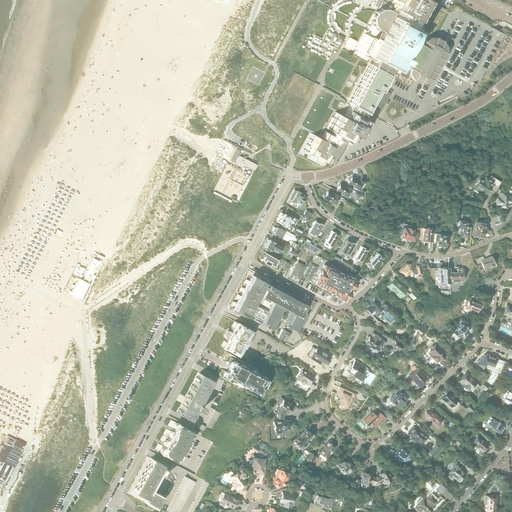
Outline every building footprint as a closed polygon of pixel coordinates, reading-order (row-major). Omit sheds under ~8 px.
[(393,0),(391,5),(394,7),(394,8),(413,18),(414,18),(416,15),(423,18),(424,15),(426,12),(424,11),(423,8),(424,6),(420,4),(421,0),(393,0)] [(511,0),(499,0),(498,3),(499,6),(511,12),(511,0)] [(361,74),(347,101),(365,111),(374,94),(378,97),(373,107),(380,111),(388,97),(389,93),(382,89),(380,93),(380,94),(376,91),(377,88),(378,89),(387,72),(386,72),(387,70),(388,70),(394,73),(395,73),(396,73),(396,72),(406,78),(409,72),(409,74),(412,79),(419,83),(426,83),(431,79),(446,52),(446,45),(442,40),(436,36),(429,37),(423,40),(422,42),(415,38),(421,26),(420,26),(421,26),(420,26),(420,25),(421,24),(412,20),(413,18),(394,8),(392,11),(387,8),(381,8),(376,12),(373,17),(373,23),(377,28),(381,30),(377,38),(376,37),(375,37),(375,38),(374,37),(365,54),(366,55),(366,56),(373,60),(371,64),(368,62),(365,66),(364,66),(363,66),(362,66),(361,67),(360,67),(359,69),(359,70),(359,71),(360,72),(360,73),(361,74)] [(365,112),(365,111),(347,101),(346,102),(350,103),(344,114),(346,115),(345,117),(335,112),(327,128),(332,131),(330,134),(324,131),(321,137),(323,138),(322,139),(315,135),(306,151),(313,155),(311,159),(319,163),(321,160),(325,162),(329,154),(337,158),(345,142),(344,142),(346,139),(348,140),(352,132),(359,136),(368,120),(361,116),(364,111),(365,112)] [(235,148),(229,160),(234,162),(242,166),(245,159),(238,155),(240,151),(235,148)] [(244,165),(253,170),(254,170),(257,165),(247,160),(244,165)] [(238,201),(254,170),(253,170),(242,191),(241,190),(236,200),(238,201)] [(497,187),(500,182),(490,175),(488,179),(485,178),(483,181),(479,179),(475,186),(486,193),(490,186),(489,185),(490,183),(497,187)] [(348,180),(349,181),(348,183),(357,188),(359,185),(361,186),(363,182),(358,179),(358,180),(351,177),(350,179),(350,178),(349,178),(348,179),(348,180)] [(346,187),(339,184),(336,190),(345,196),(347,192),(349,193),(351,189),(346,186),(346,187)] [(294,189),(289,198),(291,200),(295,202),(298,203),(296,207),(302,210),(305,204),(304,203),(305,201),(303,199),(303,198),(302,197),(303,195),(300,193),(300,192),(296,190),(294,189)] [(323,197),(324,197),(324,198),(333,203),(335,200),(337,201),(339,196),(334,194),(327,191),(325,195),(324,195),(323,195),(323,196),(323,197)] [(213,193),(231,203),(232,201),(214,192),(213,193)] [(499,196),(498,197),(497,197),(496,205),(498,205),(498,206),(506,207),(507,203),(510,204),(511,196),(507,195),(508,194),(499,193),(499,196)] [(305,210),(302,215),(308,218),(311,213),(305,210)] [(289,231),(296,218),(292,215),(291,217),(290,217),(284,214),(284,213),(283,214),(284,214),(283,214),(281,213),(276,221),(279,222),(278,223),(279,223),(284,226),(283,228),(289,231)] [(310,235),(314,237),(321,224),(318,222),(317,223),(314,221),(308,232),(311,234),(310,235)] [(460,222),(459,223),(459,226),(459,227),(462,228),(460,234),(467,236),(470,223),(463,221),(463,223),(460,222)] [(483,229),(485,224),(476,222),(473,235),(476,236),(477,237),(478,237),(479,236),(483,237),(485,229),(483,229)] [(273,226),(271,230),(274,231),(273,232),(281,236),(281,235),(289,239),(290,238),(290,239),(292,240),(295,235),(293,234),(287,231),(286,231),(280,228),(280,229),(276,227),(276,228),(273,226)] [(303,231),(294,226),(291,232),(300,237),(303,231)] [(400,230),(400,232),(400,233),(401,234),(402,234),(401,237),(405,238),(404,239),(405,240),(405,241),(406,242),(407,242),(408,242),(409,241),(410,240),(414,241),(416,232),(413,231),(413,230),(408,228),(408,229),(404,228),(403,228),(402,229),(401,229),(400,230)] [(424,235),(423,240),(431,241),(432,229),(424,228),(423,235),(424,235)] [(328,243),(328,244),(331,246),(337,235),(334,233),(335,232),(331,230),(329,235),(328,235),(326,238),(327,238),(325,241),(328,243)] [(446,247),(447,244),(447,235),(439,235),(439,233),(435,233),(434,243),(438,244),(438,245),(443,246),(443,247),(446,247)] [(274,242),(269,239),(267,243),(266,242),(264,246),(265,247),(270,250),(271,248),(278,252),(281,247),(274,243),(274,242)] [(347,254),(353,243),(350,241),(349,242),(346,240),(340,251),(343,253),(344,252),(347,254)] [(307,249),(312,252),(315,247),(304,241),(302,245),(308,248),(307,249)] [(294,242),(291,247),(297,250),(300,246),(294,242)] [(357,260),(360,262),(367,250),(363,249),(364,248),(361,246),(358,251),(357,250),(355,253),(356,254),(352,260),(354,261),(351,266),(346,263),(343,268),(348,271),(349,270),(354,273),(356,269),(353,267),(357,260)] [(295,255),(297,250),(291,247),(288,252),(295,255)] [(315,247),(312,252),(315,253),(317,255),(320,249),(315,247)] [(268,265),(269,263),(274,266),(278,259),(265,252),(261,259),(263,260),(263,262),(268,265)] [(369,267),(370,266),(371,266),(373,268),(382,259),(379,256),(380,255),(377,253),(369,262),(366,264),(369,267)] [(490,263),(494,262),(491,255),(483,259),(482,256),(475,258),(477,264),(481,262),(483,269),(491,266),(490,263)] [(101,261),(94,258),(83,280),(90,283),(101,261)] [(317,277),(314,282),(324,288),(324,289),(335,294),(335,295),(342,299),(343,297),(345,297),(348,290),(349,287),(350,287),(356,275),(325,259),(320,269),(316,276),(317,277)] [(287,269),(290,264),(284,261),(282,266),(287,269)] [(297,262),(290,274),(299,279),(305,266),(301,264),(297,262)] [(309,263),(303,276),(309,279),(314,271),(315,271),(317,267),(309,263)] [(405,264),(399,271),(405,276),(406,276),(407,275),(407,274),(409,272),(413,272),(414,274),(417,274),(421,274),(420,265),(416,266),(416,267),(413,267),(412,263),(405,264)] [(450,286),(449,283),(449,281),(449,272),(449,267),(440,268),(440,272),(438,272),(439,283),(448,283),(448,286),(450,286)] [(457,272),(449,272),(449,281),(449,283),(450,283),(450,281),(463,280),(462,268),(457,269),(457,272)] [(362,272),(363,270),(360,269),(356,276),(362,279),(364,274),(362,272)] [(263,281),(264,279),(260,277),(259,279),(252,275),(232,311),(245,318),(246,316),(247,317),(246,318),(260,326),(262,321),(273,327),(284,307),(290,310),(283,324),(297,332),(307,313),(304,311),(308,303),(303,300),(279,287),(278,289),(263,281)] [(396,292),(401,296),(406,289),(400,284),(393,279),(394,278),(393,278),(387,286),(395,293),(396,292)] [(89,291),(85,289),(80,300),(84,302),(89,291)] [(417,294),(412,290),(408,295),(413,299),(417,294)] [(375,298),(365,307),(370,313),(374,310),(376,312),(378,310),(380,312),(384,308),(375,298)] [(478,306),(479,303),(468,300),(465,299),(463,305),(466,306),(466,307),(478,311),(479,307),(478,306)] [(511,323),(511,307),(507,305),(501,318),(511,323)] [(229,330),(228,331),(226,335),(226,336),(226,337),(224,341),(226,342),(224,347),(223,347),(230,351),(229,351),(233,353),(233,352),(236,354),(241,345),(245,339),(244,339),(249,329),(247,328),(247,327),(243,326),(237,322),(236,323),(237,323),(234,328),(232,327),(230,331),(229,330)] [(421,323),(416,328),(423,334),(427,329),(421,323)] [(463,325),(461,323),(452,331),(456,335),(459,332),(460,332),(463,335),(468,331),(464,327),(465,326),(464,325),(463,325)] [(277,338),(283,341),(285,337),(288,338),(290,333),(282,329),(277,338)] [(385,341),(383,340),(379,337),(380,337),(373,333),(370,337),(369,336),(367,339),(366,340),(365,341),(366,342),(365,343),(374,348),(378,351),(380,348),(380,349),(381,347),(382,345),(384,344),(385,342),(385,341)] [(401,346),(395,342),(392,346),(398,350),(401,346)] [(429,350),(422,357),(433,367),(437,363),(443,358),(442,357),(444,354),(440,351),(441,350),(435,344),(429,350)] [(313,352),(311,355),(315,357),(314,358),(320,362),(320,363),(322,361),(324,362),(324,363),(329,356),(328,356),(316,348),(315,349),(313,347),(311,348),(310,349),(310,351),(313,352)] [(258,365),(264,365),(272,360),(268,355),(262,359),(259,359),(252,356),(250,361),(258,365)] [(484,355),(476,362),(481,368),(484,366),(486,367),(486,369),(492,371),(490,375),(488,378),(493,382),(496,379),(503,360),(502,360),(497,358),(490,355),(489,356),(484,355)] [(239,382),(245,385),(246,384),(249,386),(248,388),(253,391),(252,391),(253,392),(257,394),(258,394),(260,390),(261,389),(260,389),(262,386),(261,385),(263,381),(264,381),(265,381),(266,380),(266,378),(265,377),(263,377),(257,373),(256,372),(253,370),(252,370),(251,370),(246,367),(245,366),(241,364),(240,364),(235,362),(235,361),(234,361),(234,360),(233,360),(232,361),(231,361),(231,362),(231,363),(231,364),(232,364),(232,365),(231,368),(229,367),(228,367),(226,371),(226,372),(229,374),(228,375),(233,378),(233,379),(234,380),(238,382),(239,382)] [(361,381),(365,375),(361,373),(365,367),(365,366),(365,367),(355,360),(354,360),(347,372),(351,375),(352,375),(361,381),(360,381),(361,381)] [(418,387),(423,383),(421,381),(427,376),(426,376),(419,369),(419,368),(410,376),(412,378),(411,379),(418,387)] [(302,370),(296,379),(308,387),(312,381),(310,380),(312,376),(302,370)] [(177,413),(189,419),(195,408),(200,410),(203,406),(198,403),(211,379),(199,373),(177,413)] [(465,373),(459,380),(468,388),(474,381),(465,373)] [(487,384),(482,380),(478,384),(483,389),(487,384)] [(336,402),(338,403),(340,404),(339,405),(340,407),(341,408),(342,409),(344,409),(345,408),(346,407),(351,397),(353,398),(355,394),(339,387),(335,396),(335,398),(335,400),(336,402)] [(511,402),(511,393),(507,390),(503,397),(511,402)] [(392,408),(395,406),(401,401),(403,403),(407,399),(400,392),(396,395),(395,394),(386,402),(392,408)] [(456,400),(446,392),(440,398),(441,398),(441,397),(445,400),(444,401),(450,406),(449,408),(452,410),(459,403),(456,400)] [(278,405),(275,409),(279,411),(277,414),(284,415),(287,411),(288,412),(290,409),(292,410),(295,407),(289,403),(289,402),(286,400),(285,401),(283,399),(281,398),(276,404),(278,405)] [(465,408),(470,412),(474,407),(469,403),(465,408)] [(363,420),(363,421),(364,422),(368,426),(370,423),(371,423),(376,428),(376,427),(377,426),(385,419),(381,415),(379,412),(379,413),(376,416),(371,412),(369,415),(368,415),(369,415),(363,421),(363,420)] [(437,426),(442,420),(434,412),(426,413),(427,421),(431,421),(437,426)] [(278,420),(273,421),(274,430),(285,428),(285,429),(287,428),(288,428),(287,420),(285,420),(284,415),(277,414),(278,420)] [(499,424),(500,423),(490,417),(487,423),(491,425),(490,427),(500,434),(504,427),(499,424)] [(451,429),(455,425),(450,421),(447,425),(451,429)] [(163,446),(162,448),(161,449),(160,453),(175,461),(177,457),(178,457),(182,450),(181,449),(185,442),(186,443),(190,435),(189,435),(191,431),(177,423),(173,425),(174,427),(173,429),(171,431),(170,431),(169,434),(169,436),(167,440),(165,440),(164,443),(163,446)] [(427,438),(414,426),(408,433),(411,436),(410,438),(415,442),(416,441),(421,445),(427,438)] [(304,447),(308,444),(315,436),(309,430),(308,431),(306,429),(301,434),(299,434),(296,438),(297,438),(294,441),(300,446),(301,445),(304,447)] [(481,451),(487,444),(477,436),(472,443),(478,448),(478,449),(480,450),(481,450),(481,451)] [(320,453),(326,458),(335,446),(331,444),(333,442),(330,440),(328,442),(320,453)] [(436,445),(429,453),(433,456),(439,448),(436,445)] [(395,452),(396,453),(395,454),(390,449),(387,452),(391,456),(391,457),(393,459),(394,458),(397,460),(399,462),(408,459),(405,456),(406,452),(400,446),(395,452)] [(311,461),(315,456),(310,453),(306,458),(311,461)] [(0,488),(2,485),(4,481),(6,482),(13,468),(10,467),(14,459),(7,455),(1,466),(0,465),(0,488)] [(256,473),(256,472),(262,473),(262,468),(263,467),(263,464),(263,463),(263,459),(259,458),(259,459),(257,459),(257,458),(256,458),(254,457),(253,458),(252,472),(252,473),(256,473)] [(161,496),(149,489),(162,464),(152,458),(151,459),(153,460),(151,462),(150,462),(148,466),(149,466),(148,469),(146,468),(144,472),(145,473),(144,476),(143,475),(141,479),(142,479),(140,482),(139,482),(137,485),(138,486),(137,489),(135,488),(133,492),(145,498),(144,500),(156,506),(161,496)] [(343,461),(337,464),(340,471),(341,471),(342,472),(342,473),(343,473),(345,473),(345,472),(346,471),(349,472),(350,471),(351,470),(350,468),(352,464),(343,461)] [(464,474),(462,472),(462,471),(461,470),(460,470),(459,471),(458,469),(461,466),(456,462),(452,466),(453,466),(446,474),(452,479),(454,476),(459,481),(459,480),(459,481),(460,481),(462,479),(462,478),(461,478),(464,474)] [(276,477),(271,481),(276,488),(281,484),(282,485),(285,481),(284,480),(286,481),(289,474),(287,473),(288,469),(281,466),(280,470),(276,477)] [(233,484),(236,489),(240,486),(241,487),(243,485),(243,484),(245,483),(242,478),(245,476),(241,470),(238,473),(237,472),(230,477),(234,482),(233,484)] [(379,475),(375,477),(376,484),(383,481),(384,483),(391,479),(386,470),(385,470),(384,470),(382,471),(383,471),(379,473),(379,475)] [(369,483),(376,484),(375,477),(370,476),(371,474),(363,472),(363,473),(362,473),(362,475),(362,476),(361,483),(368,485),(369,483)] [(445,488),(440,483),(434,489),(440,494),(445,488)] [(291,503),(293,494),(282,492),(280,502),(284,502),(284,506),(290,507),(290,503),(291,503)] [(239,500),(224,493),(219,502),(223,505),(224,504),(232,508),(234,505),(236,506),(239,500)] [(428,511),(429,511),(433,508),(431,506),(437,499),(431,493),(424,500),(422,498),(416,506),(414,508),(418,511),(420,511),(422,511),(428,511)] [(333,499),(330,498),(329,499),(316,495),(314,503),(320,507),(321,505),(330,508),(332,501),(333,502),(333,501),(334,501),(334,500),(334,499),(333,499)] [(490,496),(489,496),(485,496),(484,504),(486,504),(486,506),(485,506),(484,509),(485,509),(485,511),(489,511),(492,511),(494,506),(495,506),(495,504),(494,503),(495,496),(494,496),(494,495),(492,495),(491,496),(490,495),(490,496)]
